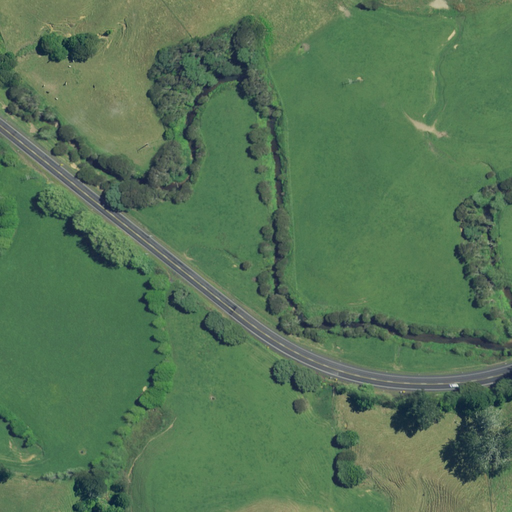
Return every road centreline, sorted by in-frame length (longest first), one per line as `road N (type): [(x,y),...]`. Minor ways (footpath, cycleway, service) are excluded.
road 1 (primary): [(0,122),(289,346),(346,371),(399,382),(511,369)]
road 2 (track): [(511,112),(429,98),(385,61),(335,0)]
